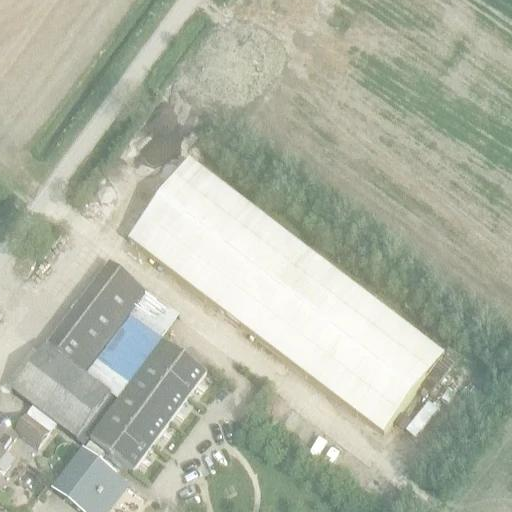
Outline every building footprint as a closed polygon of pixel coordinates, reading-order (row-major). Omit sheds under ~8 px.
[(128,243),(383,438),(444,358),(189,163),(128,243)] [(109,267),(12,394),(56,427),(81,447),(115,402),(118,404),(90,442),(133,474),(206,376),(162,343),(178,320),(148,296),(109,267)] [(293,425),(305,425),(304,398),(291,399),(293,425)] [(307,411),(313,433),(324,430),(318,408),(307,411)] [(37,452),(55,428),(33,411),(15,435),(37,452)] [(338,424),(326,427),(331,449),(343,447),(338,424)] [(0,461),(15,441),(0,429),(0,461)] [(82,452),(51,493),(76,511),(88,511),(115,477),(82,452)]
